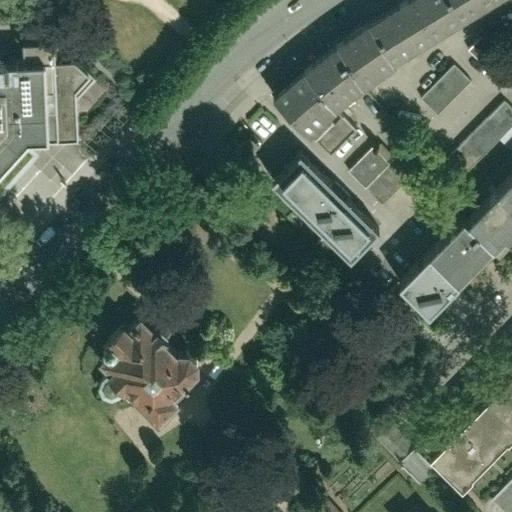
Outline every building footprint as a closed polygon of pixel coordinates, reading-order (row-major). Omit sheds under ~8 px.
[(444,0),(406,0),(369,23),(398,65),(461,25),(444,0)] [(444,0),(461,25),(501,0),(444,0)] [(369,23),(335,46),(368,86),(398,65),(369,23)] [(483,29),(466,47),(484,64),(501,45),(483,29)] [(0,164),(26,135),(78,135),(76,87),(90,72),(76,57),(56,57),(56,38),(23,39),(23,57),(0,56),(0,164)] [(335,46),(304,72),(337,111),(368,86),(335,46)] [(452,62),(420,96),(436,112),(469,78),(452,62)] [(304,72),(276,97),(311,134),(313,133),(337,111),(304,72)] [(511,117),(511,108),(501,98),(450,150),(466,165),(511,117)] [(353,129),(337,111),(313,133),(331,150),(353,129)] [(388,160),(365,185),(381,200),(431,146),(415,131),(388,160)] [(370,142),(347,166),(365,185),(388,160),(370,142)] [(377,231),(300,155),(275,180),(352,256),(377,231)] [(511,179),(464,227),(489,251),(511,227),(511,179)] [(464,227),(434,258),(459,282),(489,251),(464,227)] [(459,282),(434,258),(405,288),(430,313),(459,282)] [(184,344),(177,347),(164,335),(167,332),(156,321),(153,324),(138,310),(127,321),(122,316),(110,328),(116,333),(104,345),(108,349),(96,361),(109,373),(100,376),(96,384),(100,392),(108,396),(116,393),(125,401),(133,393),(157,416),(178,393),(175,390),(189,376),(184,371),(194,367),(198,357),(193,348),(184,344)] [(511,429),(511,361),(435,442),(469,474),(511,429)] [(387,406),(370,422),(413,467),(429,451),(387,406)] [(511,450),(483,479),(511,507),(511,450)]
